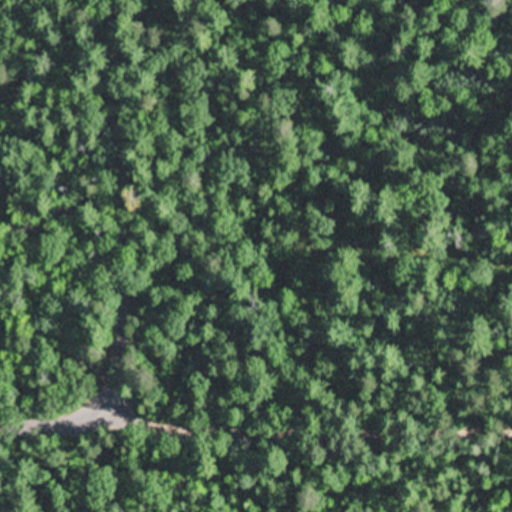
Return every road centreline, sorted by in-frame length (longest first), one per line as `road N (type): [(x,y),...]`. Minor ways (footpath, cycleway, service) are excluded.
road 1 (residential): [(511,422),(189,422),(92,411)]
road 2 (residential): [(92,411),(114,375),(126,290),(113,0)]
